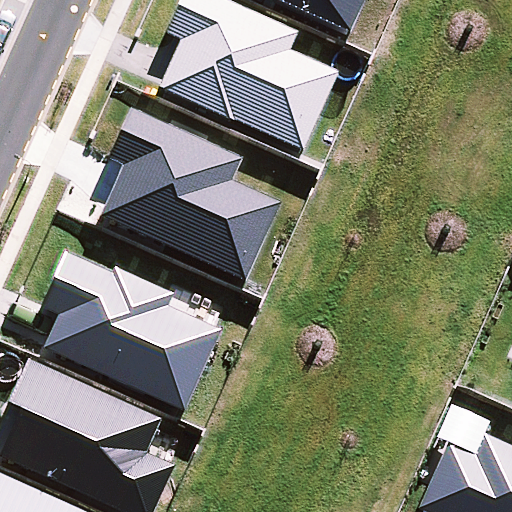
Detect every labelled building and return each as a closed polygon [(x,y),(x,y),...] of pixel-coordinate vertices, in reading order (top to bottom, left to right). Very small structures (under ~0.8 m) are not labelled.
[(181,0),(162,43),(178,50),(156,99),(299,164),(336,83),(287,61),(295,43),(200,0),(181,0)] [(246,0),(346,45),(366,0),(246,0)] [(240,168),(128,118),(105,169),(121,175),(98,227),(242,291),(278,212),(230,191),(240,168)] [(38,317),(56,325),(41,358),(181,422),(218,342),(165,318),(171,305),(111,278),(108,283),(63,263),(38,317)] [(0,462),(0,464),(107,511),(156,511),(173,475),(144,463),(159,429),(26,370),(4,418),(17,424),(0,462)] [(444,441),(414,508),(422,511),(511,511),(511,446),(480,432),(471,452),(444,441)] [(87,511),(0,472),(0,511),(87,511)]
